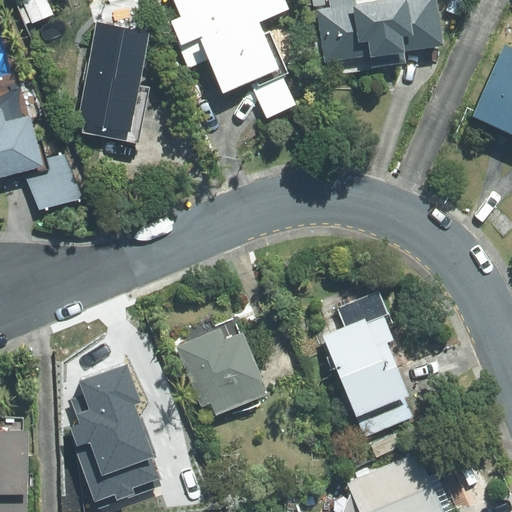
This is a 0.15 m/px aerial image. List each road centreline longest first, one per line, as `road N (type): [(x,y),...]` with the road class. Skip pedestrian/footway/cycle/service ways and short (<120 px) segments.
road 1 (residential): [(0,295),(118,262),(268,204),(356,206),(414,225),(467,264),(511,364)]
road 2 (unknown): [(35,285),(45,511)]
